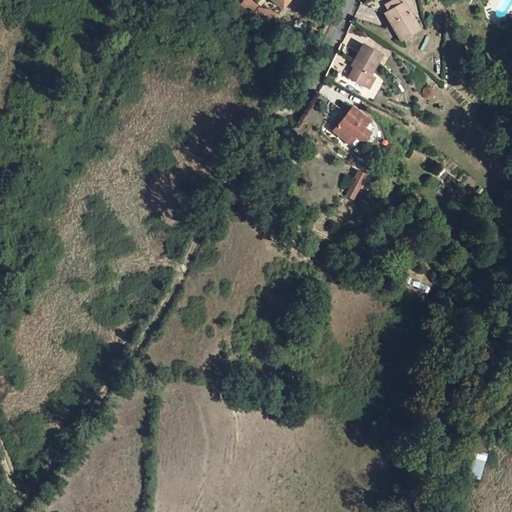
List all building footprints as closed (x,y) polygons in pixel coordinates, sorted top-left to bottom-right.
[(268,0),(273,3),(275,0),(256,0),(255,2),(251,0),(245,0),(238,11),(253,18),(268,0)] [(290,0),(275,0),(273,3),(283,10),(290,0)] [(389,11),(402,3),(400,0),(396,0),(386,6),(389,11)] [(420,29),(405,2),(402,3),(389,11),(387,13),(402,39),(420,29)] [(373,75),(384,54),(365,43),(354,65),(357,67),(352,76),(367,85),(372,88),(377,78),(373,75)] [(336,131),(347,140),(352,133),(358,137),(362,140),(366,139),(372,131),(366,126),(372,118),(355,106),(336,131)] [(372,118),(366,126),(372,131),(378,123),(372,118)] [(352,133),(347,140),(353,144),(358,137),(352,133)] [(354,185),(364,187),(367,174),(358,172),(354,185)] [(470,477),(481,479),(486,454),(475,451),(470,477)]
